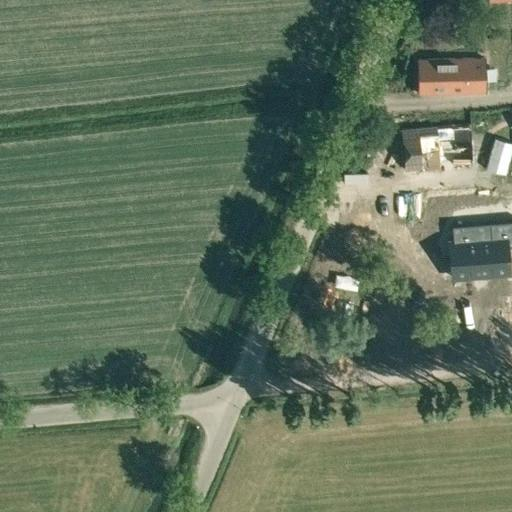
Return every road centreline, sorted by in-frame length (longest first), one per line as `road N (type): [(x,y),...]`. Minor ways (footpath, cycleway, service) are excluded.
road 1 (unclassified): [(229,408),(395,0)]
road 2 (unclassified): [(0,420),(229,408)]
